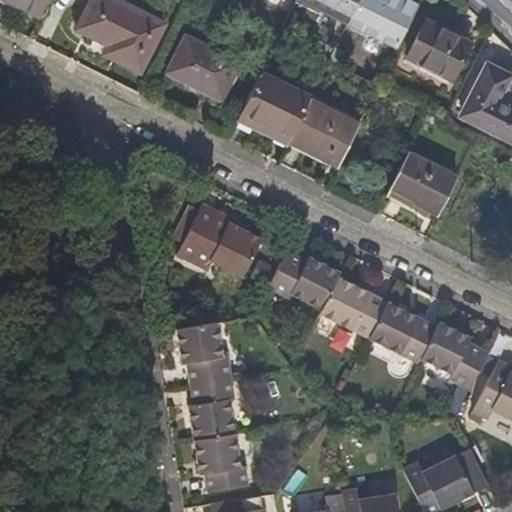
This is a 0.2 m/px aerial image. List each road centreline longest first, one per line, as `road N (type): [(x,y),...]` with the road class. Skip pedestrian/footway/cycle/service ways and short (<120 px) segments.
road 1 (residential): [(511,313),(113,107)]
road 2 (residential): [(178,511),(113,107)]
road 3 (residential): [(113,107),(0,48)]
